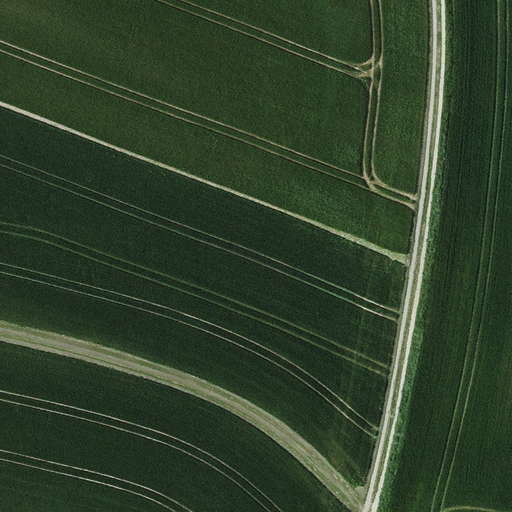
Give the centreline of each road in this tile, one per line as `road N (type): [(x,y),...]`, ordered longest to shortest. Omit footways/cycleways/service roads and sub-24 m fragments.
road 1 (track): [(433,0),(433,99),(405,336),(370,511)]
road 2 (track): [(368,511),(259,419),(169,380),(0,335)]
